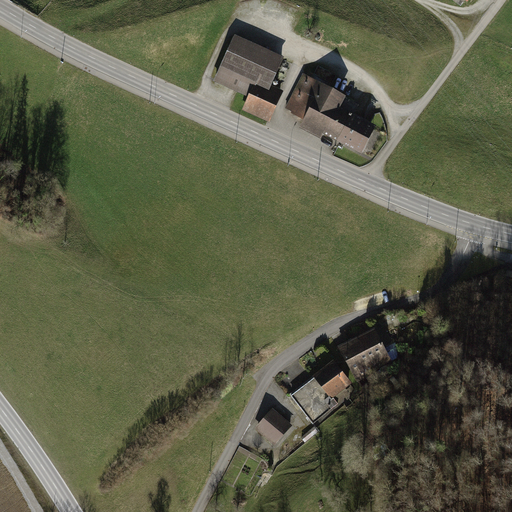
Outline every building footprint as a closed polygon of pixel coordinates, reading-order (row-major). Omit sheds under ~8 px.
[(283,61),(229,39),(211,83),(245,97),(240,110),(268,121),(279,96),(270,92),(283,61)] [(348,100),(304,78),(288,110),(307,119),(301,131),(358,159),(374,128),(342,112),(348,100)] [(373,325),(339,344),(356,375),(390,356),(373,325)] [(333,359),(312,375),(330,399),(351,382),(333,359)] [(273,405),(255,424),(274,443),(292,423),(273,405)]
